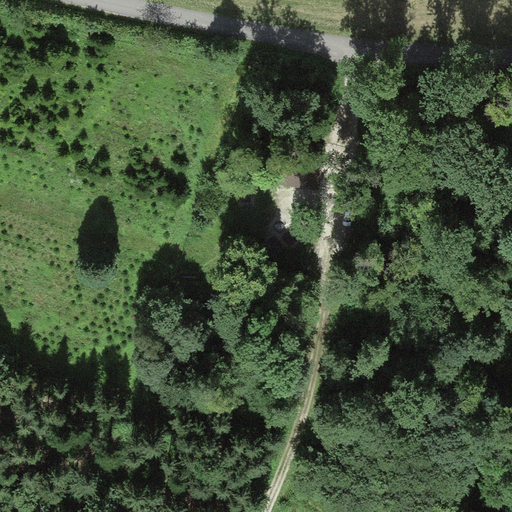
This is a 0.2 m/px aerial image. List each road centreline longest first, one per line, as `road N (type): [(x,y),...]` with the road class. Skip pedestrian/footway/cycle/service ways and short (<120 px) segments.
road 1 (track): [(356,54),(312,366),(262,511)]
road 2 (residential): [(96,0),(356,54),(456,69),(511,68)]
